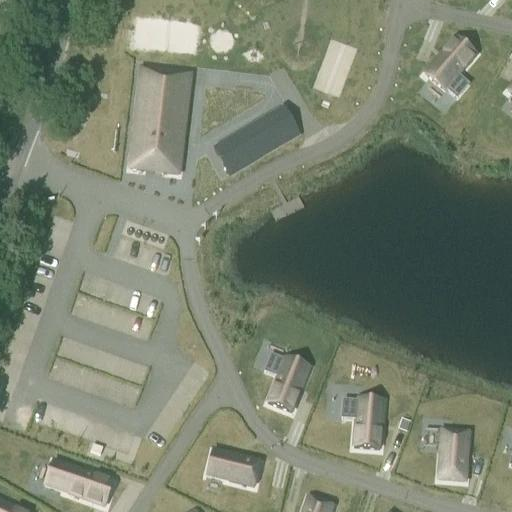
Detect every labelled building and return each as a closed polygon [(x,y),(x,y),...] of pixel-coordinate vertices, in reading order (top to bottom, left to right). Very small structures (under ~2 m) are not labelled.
[(376,65),(383,35),(368,32),(361,62),(376,65)] [(455,39),(424,76),(444,93),(446,91),(456,100),(468,87),(457,78),(475,56),(455,39)] [(281,87),(293,59),(273,50),(261,78),(281,87)] [(139,71),(128,170),(177,175),(182,137),(188,84),(189,77),(139,71)] [(349,94),(327,113),(337,125),(359,106),(349,94)] [(282,109),(213,151),(228,176),(228,177),(298,136),(282,109)] [(264,372),(264,374),(273,377),(277,379),(266,405),(291,415),(301,389),(309,370),(284,360),(284,362),(270,357),(264,372)] [(342,402),(341,420),(355,422),(353,449),(379,452),(381,424),(383,403),(357,401),(357,404),(342,402)] [(398,429),(397,431),(406,435),(410,425),(401,422),(398,429)] [(442,433),(439,482),(464,484),(468,435),(442,433)] [(102,450),(92,446),(89,453),(99,457),(102,450)] [(212,452),(206,478),(228,483),(253,489),(259,464),(235,458),(212,452)] [(53,463),(44,488),(68,496),(91,504),(104,509),(113,484),(76,471),(53,463)] [(303,511),(330,511),(332,509),(307,500),(303,511)]
